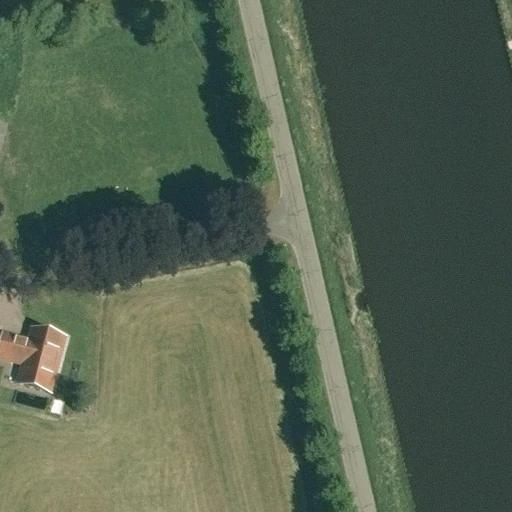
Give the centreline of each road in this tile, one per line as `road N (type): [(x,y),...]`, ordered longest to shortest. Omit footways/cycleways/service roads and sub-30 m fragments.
road 1 (unclassified): [(364,511),(247,0)]
road 2 (unknown): [(298,221),(0,275)]
